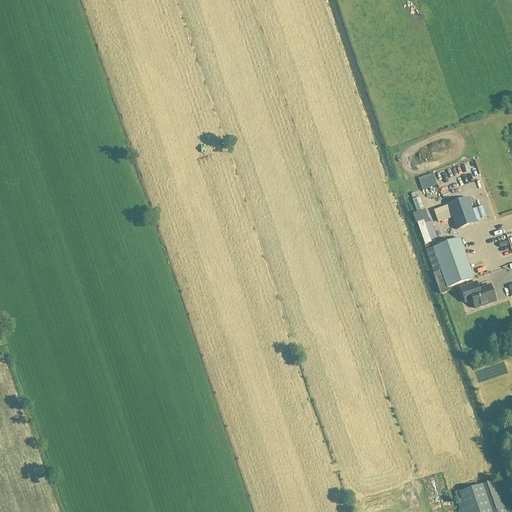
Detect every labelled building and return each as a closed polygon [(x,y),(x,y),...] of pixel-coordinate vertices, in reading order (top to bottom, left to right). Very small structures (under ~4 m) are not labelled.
[(407,198),(415,197),(413,183),(405,185),(407,198)] [(412,201),(416,213),(423,211),(419,198),(412,201)] [(447,207),(456,231),(476,224),(467,199),(447,207)] [(446,206),(433,211),(438,224),(451,219),(446,206)] [(481,207),(471,210),(475,222),(485,218),(481,207)] [(424,245),(431,243),(423,221),(416,224),(424,245)] [(448,288),(473,279),(459,239),(425,251),(433,273),(431,274),(439,296),(450,292),(448,288)] [(475,284),(460,289),(464,304),(472,301),(475,309),(495,303),(489,286),(478,290),(475,284)] [(467,304),(460,306),(462,314),(469,312),(467,304)] [(458,494),(461,501),(456,503),(459,511),(504,511),(493,481),(458,494)]
